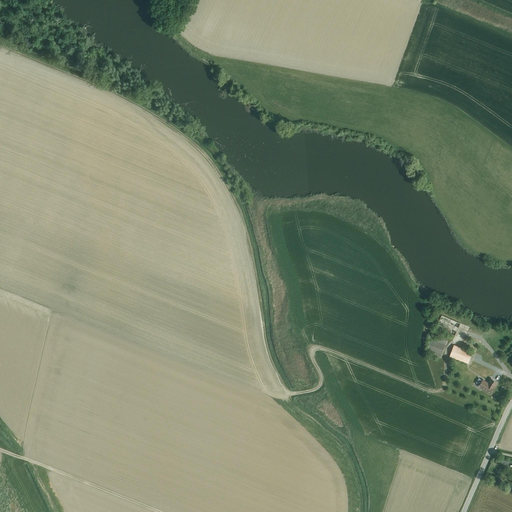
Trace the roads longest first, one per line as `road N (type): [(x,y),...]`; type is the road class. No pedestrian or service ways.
road 1 (track): [(360,511),(341,448),(289,402),(268,349),(243,219),(211,160),(133,102),(0,45)]
road 2 (track): [(453,343),(435,392),(315,345),(309,353),(316,387),(288,393)]
road 3 (track): [(159,511),(0,450)]
road 4 (unclassified): [(463,511),(511,401)]
